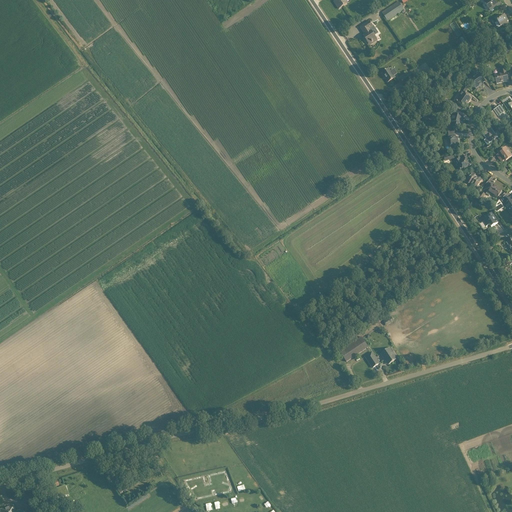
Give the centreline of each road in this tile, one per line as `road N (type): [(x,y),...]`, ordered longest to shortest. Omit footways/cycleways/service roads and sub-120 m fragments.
road 1 (unclassified): [(0,485),(511,345)]
road 2 (unclassified): [(511,303),(311,0)]
road 3 (residential): [(511,183),(474,154),(470,132),(479,108),(511,91)]
